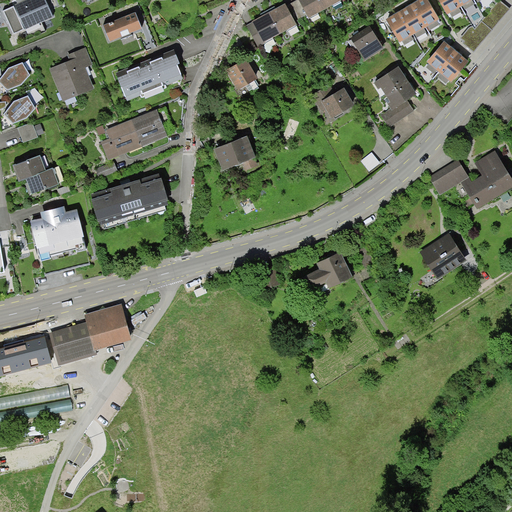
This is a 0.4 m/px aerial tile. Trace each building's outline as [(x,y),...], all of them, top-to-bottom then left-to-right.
[(45,0),(34,0),(3,14),(14,38),(54,20),(45,0)] [(292,0),(302,18),(320,9),(315,0),(292,0)] [(315,0),(320,9),(337,0),(315,0)] [(422,26),(436,18),(425,0),(417,0),(409,4),(422,26)] [(434,0),(443,14),(457,6),(453,0),(434,0)] [(508,8),(498,0),(496,0),(470,32),(466,29),(456,40),(471,52),(508,8)] [(276,34),(295,25),(284,4),(266,14),(276,34)] [(408,34),(422,26),(409,4),(395,13),(408,34)] [(394,42),(408,34),(395,13),(381,21),(394,42)] [(146,30),(139,14),(107,26),(113,42),(146,30)] [(258,44),(276,34),(266,14),(247,24),(258,44)] [(363,62),(383,50),(370,29),(350,40),(363,62)] [(421,62),(434,74),(454,51),(441,40),(421,62)] [(72,63),(52,70),(64,102),(96,90),(88,68),(94,66),(88,49),(69,56),(72,63)] [(434,74),(447,85),(467,62),(454,51),(434,74)] [(179,54),(118,74),(127,101),(189,80),(179,54)] [(259,88),(242,57),(223,68),(240,98),(259,88)] [(23,63),(0,79),(0,81),(9,91),(30,75),(23,63)] [(381,87),(385,94),(407,80),(399,66),(373,82),(378,89),(381,87)] [(417,94),(407,80),(385,94),(390,101),(387,103),(391,108),(392,110),(407,100),(417,94)] [(328,119),(351,108),(340,86),(330,91),(327,86),(310,94),(320,113),(324,111),(328,119)] [(27,95),(14,101),(3,115),(12,123),(27,118),(35,109),(27,95)] [(414,111),(407,100),(392,110),(391,108),(381,115),(389,127),(414,111)] [(170,136),(160,110),(135,119),(146,146),(170,136)] [(146,146),(135,119),(101,132),(112,159),(146,146)] [(33,123),(19,128),(25,144),(39,138),(33,123)] [(250,158),(241,130),(209,140),(219,169),(250,158)] [(511,178),(495,151),(475,163),(482,175),(472,181),(469,177),(461,182),(477,208),(511,187),(511,178)] [(375,152),(367,159),(374,167),(382,160),(375,152)] [(44,157),(15,168),(21,183),(50,172),(44,157)] [(458,159),(429,177),(440,194),(461,182),(469,177),(458,159)] [(116,164),(96,172),(99,180),(119,171),(116,164)] [(58,169),(29,180),(35,195),(63,183),(58,169)] [(99,229),(172,210),(163,177),(90,196),(99,229)] [(46,221),(35,223),(43,262),(90,252),(81,210),(69,213),(68,206),(44,211),(46,221)] [(446,233),(416,251),(434,279),(464,261),(446,233)] [(369,245),(354,252),(363,271),(378,264),(369,245)] [(316,270),(300,277),(306,290),(320,283),(323,289),(348,278),(336,252),(312,263),(316,270)] [(274,266),(258,270),(262,289),(279,285),(274,266)] [(121,303),(84,314),(86,322),(49,332),(58,365),(97,354),(95,350),(132,339),(121,303)] [(45,336),(0,347),(0,375),(51,363),(45,336)] [(70,385),(0,397),(0,424),(75,411),(70,385)]
